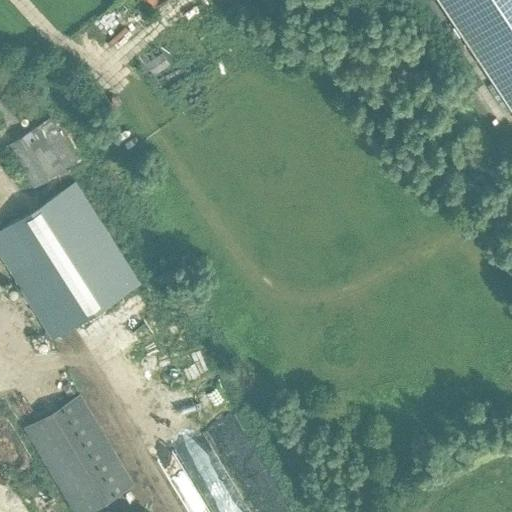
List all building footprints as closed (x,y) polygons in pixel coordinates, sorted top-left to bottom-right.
[(348,0),(356,11),(365,5),(366,6),(375,0),(348,0)] [(511,0),(436,0),(511,112),(511,0)] [(151,78),(170,64),(158,47),(139,61),(151,78)] [(34,187),(76,160),(49,117),(7,144),(34,187)] [(0,228),(0,255),(53,338),(138,283),(73,182),(0,228)] [(86,511),(133,484),(78,394),(24,426),(75,511),(86,511)]
